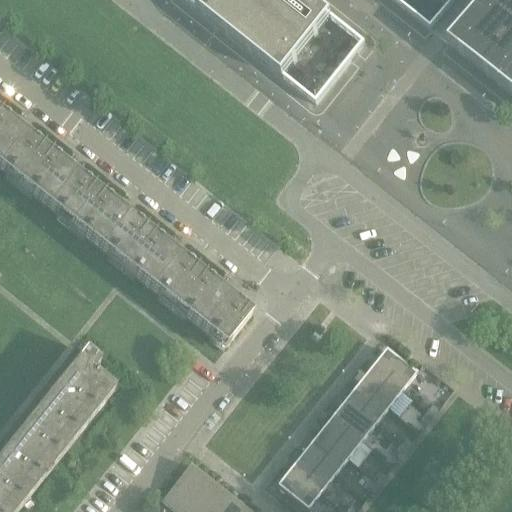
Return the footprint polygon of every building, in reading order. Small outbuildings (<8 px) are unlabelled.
[(332,19),(308,0),(205,0),(197,11),(283,80),(332,19)] [(511,96),(511,0),(389,0),(397,6),(431,33),(457,0),(486,0),(449,47),(511,96)] [(46,155),(0,118),(0,172),(20,188),(46,155)] [(97,196),(46,155),(20,188),(71,229),(97,196)] [(149,237),(97,196),(71,229),(122,270),(149,237)] [(199,277),(149,237),(122,270),(173,310),(199,277)] [(251,318),(199,277),(173,310),(225,351),(251,318)] [(320,338),(325,332),(319,328),(314,334),(320,338)] [(0,470),(0,511),(19,511),(115,393),(93,375),(100,366),(85,354),(77,365),(82,368),(0,470)] [(385,354),(384,355),(371,371),(402,396),(416,378),(385,354)] [(402,396),(371,371),(358,388),(388,412),(402,396)] [(388,412),(358,388),(344,405),(375,429),(388,412)] [(375,429),(344,405),(331,422),(361,446),(375,429)] [(439,413),(433,407),(426,415),(433,421),(439,413)] [(433,421),(426,415),(420,423),(427,429),(433,421)] [(361,446),(331,422),(317,439),(348,463),(361,446)] [(348,463),(317,439),(304,456),(335,480),(348,463)] [(406,441),(399,449),(406,454),(413,446),(406,441)] [(406,454),(399,449),(393,457),(400,462),(406,454)] [(335,480),(304,456),(291,472),(321,497),(335,480)] [(162,504),(171,511),(187,511),(209,485),(190,469),(162,504)] [(308,511),(321,497),(291,472),(276,490),(303,511),(308,511)] [(379,475),(372,483),(379,488),(386,480),(379,475)] [(379,488),(372,483),(366,491),(373,496),(379,488)] [(218,511),(228,500),(209,485),(187,511),(218,511)] [(243,511),(228,500),(218,511),(243,511)]
